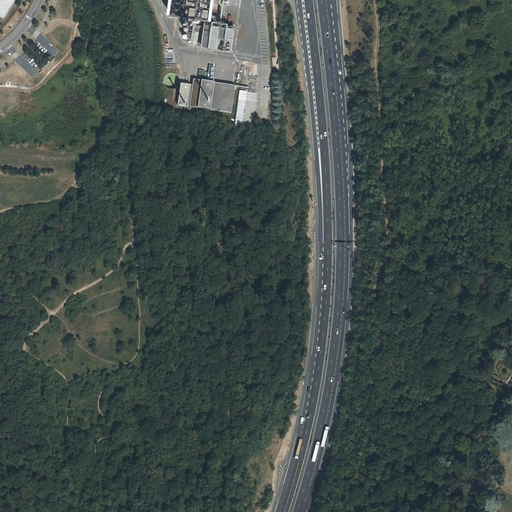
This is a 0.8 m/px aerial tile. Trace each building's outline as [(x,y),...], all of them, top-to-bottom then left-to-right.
[(13,0),(0,0),(0,15),(3,17),(13,0)] [(172,0),(169,22),(204,27),(205,24),(208,25),(209,18),(210,18),(213,4),(213,0),(172,0)] [(201,47),(232,52),(234,29),(215,26),(208,25),(205,24),(204,27),(201,47)] [(171,88),(172,88),(173,88),(174,88),(176,86),(177,85),(178,84),(178,83),(178,81),(178,78),(177,76),(176,75),(174,74),(172,73),(171,73),(169,73),(167,74),(166,75),(165,76),(165,77),(164,79),(163,81),(164,82),(164,85),(166,87),(168,88),(171,88)] [(232,113),(236,86),(194,80),(190,107),(232,113)] [(192,85),(181,83),(178,105),(188,107),(192,85)] [(239,90),(235,123),(242,124),(246,91),(239,90)] [(259,118),(268,119),(269,107),(261,106),(259,118)]
